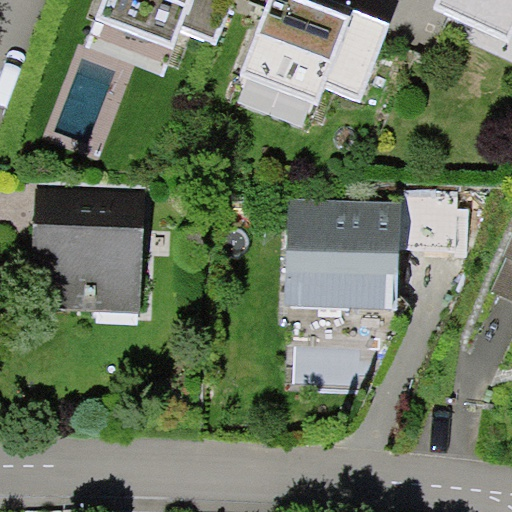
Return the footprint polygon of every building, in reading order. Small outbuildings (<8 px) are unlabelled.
[(250,0),(108,0),(96,35),(172,63),(181,39),(229,57),(250,0)] [(412,14),(374,0),(275,0),(242,91),(318,120),(327,96),(375,114),(412,14)] [(511,0),(458,0),(443,38),(511,65),(511,0)] [(151,195),(40,193),(37,306),(148,309),(151,195)] [(413,211),(293,204),(287,302),(407,309),(413,211)] [(511,262),(499,290),(511,295),(511,262)]
